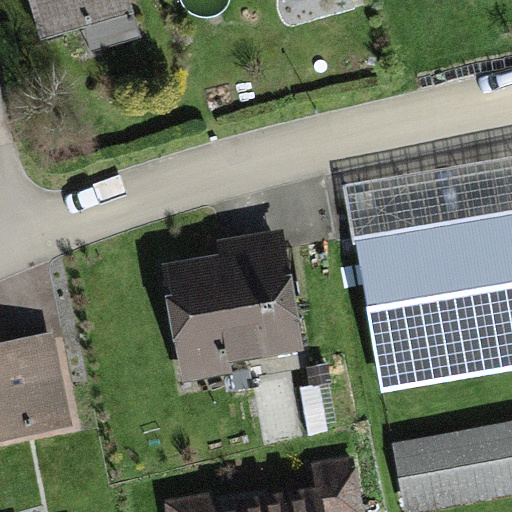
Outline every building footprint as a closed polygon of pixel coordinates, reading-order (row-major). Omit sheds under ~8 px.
[(119,0),(41,0),(50,32),(123,13),(119,0)] [(511,203),(353,228),(378,387),(511,365),(511,203)] [(222,266),(165,277),(185,378),(303,355),(280,235),(218,247),(222,266)] [(46,339),(0,349),(0,442),(67,427),(46,339)] [(511,430),(392,449),(401,511),(449,511),(511,502),(511,430)] [(210,511),(209,501),(167,506),(167,511),(358,511),(352,470),(312,475),(315,502),(240,511),(210,511)]
